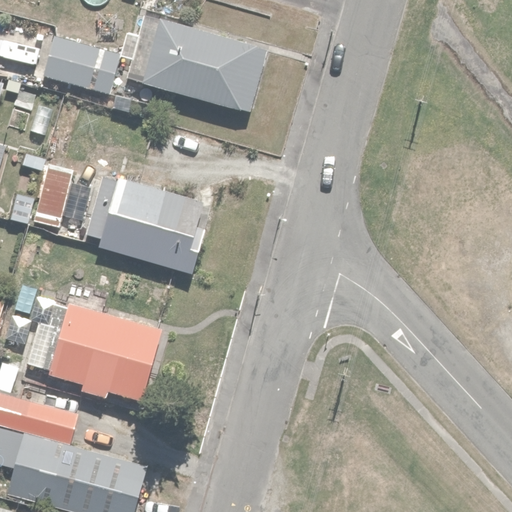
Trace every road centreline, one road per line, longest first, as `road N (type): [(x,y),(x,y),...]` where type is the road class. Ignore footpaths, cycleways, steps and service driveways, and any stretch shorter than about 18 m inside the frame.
road 1 (unclassified): [(511,442),(382,300),(301,256)]
road 2 (residential): [(374,0),(301,256)]
road 3 (residential): [(301,256),(229,511)]
